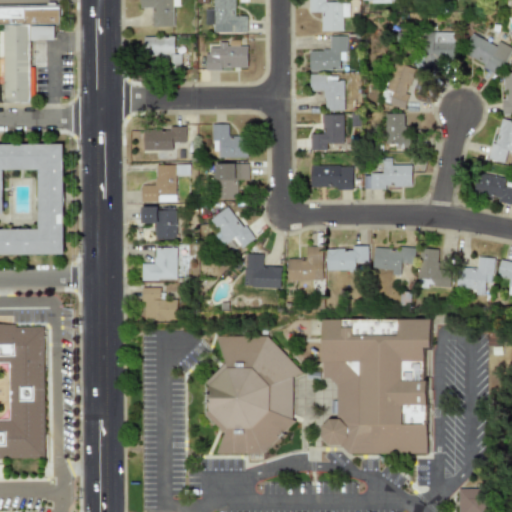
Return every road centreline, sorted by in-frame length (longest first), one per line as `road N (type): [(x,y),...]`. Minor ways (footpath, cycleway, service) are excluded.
road 1 (residential): [(100,100),(280,98),(283,212),(439,218),(511,231)]
road 2 (primary): [(100,0),(104,511)]
